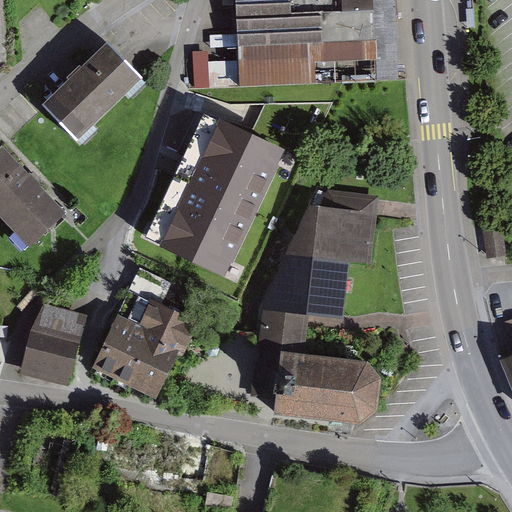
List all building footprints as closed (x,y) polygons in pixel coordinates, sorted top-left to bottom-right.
[(238,0),(241,60),(242,86),(307,83),(305,46),(383,42),(380,0),(238,0)] [(403,78),(399,0),(380,0),(383,42),(305,46),(307,83),(322,82),(321,62),(379,59),(380,79),(403,78)] [(116,46),(45,110),(77,146),(149,82),(116,46)] [(192,62),(184,89),(242,86),(241,60),(192,62)] [(283,132),(257,129),(254,150),(281,153),(283,132)] [(11,150),(0,160),(0,211),(38,250),(75,215),(11,150)] [(316,317),(345,320),(351,258),(374,260),(380,197),(328,193),(262,311),(259,344),(265,353),(264,369),(283,371),(285,356),(312,359),(316,317)] [(501,227),(485,229),(489,258),(505,257),(501,227)] [(137,294),(97,369),(158,401),(198,327),(137,294)] [(36,327),(24,373),(70,385),(89,318),(49,307),(36,327)] [(283,371),(264,369),(261,397),(281,399),(280,413),(367,422),(386,409),(389,382),(371,364),(312,359),(285,356),(283,371)] [(215,448),(163,437),(154,484),(206,494),(215,448)] [(150,445),(112,438),(106,471),(144,478),(150,445)] [(365,511),(372,485),(281,463),(269,511),(365,511)]
